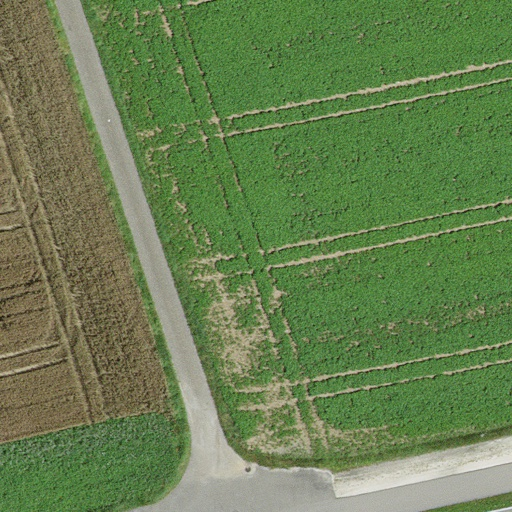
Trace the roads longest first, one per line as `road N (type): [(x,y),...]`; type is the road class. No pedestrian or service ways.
road 1 (track): [(222,511),(199,409),(67,0)]
road 2 (track): [(205,511),(511,442)]
